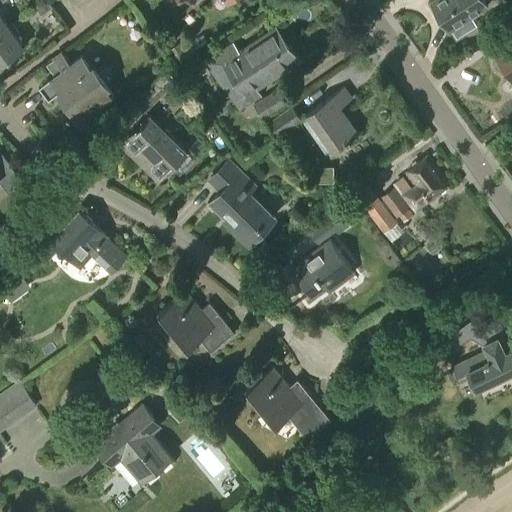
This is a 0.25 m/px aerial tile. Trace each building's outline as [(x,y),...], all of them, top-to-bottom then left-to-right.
[(40,14),(52,6),(48,0),(42,0),(35,6),(40,14)] [(177,0),(183,9),(196,0),(227,0),(228,0),(227,0),(177,0)] [(429,0),(430,0),(449,30),(450,30),(454,36),(477,22),(473,15),(487,6),(483,0),(429,0)] [(0,31),(9,25),(0,13),(0,12),(4,10),(0,4),(0,31)] [(9,25),(0,31),(0,62),(23,45),(9,25)] [(234,77),(287,41),(276,25),(237,51),(229,38),(200,58),(232,104),(246,94),(234,77)] [(511,39),(493,53),(511,78),(511,77),(511,39)] [(234,77),(246,94),(298,58),(287,41),(234,77)] [(189,58),(179,44),(170,50),(179,64),(189,58)] [(48,99),(60,91),(81,118),(113,94),(83,53),(71,62),(62,50),(53,57),(62,69),(39,86),(48,99)] [(136,99),(137,100),(146,109),(147,110),(177,79),(167,68),(136,99)] [(261,115),(294,92),(285,79),(252,102),(261,115)] [(332,150),(358,131),(340,106),(352,97),(344,86),(306,112),(332,150)] [(265,119),(275,133),(298,116),(288,102),(265,119)] [(119,142),(158,181),(187,152),(148,113),(119,142)] [(0,180),(7,191),(22,180),(0,148),(0,180)] [(415,208),(449,181),(428,154),(403,174),(413,187),(404,194),(415,208)] [(210,178),(221,189),(210,201),(229,219),(226,221),(248,242),(273,215),(248,191),(255,183),(229,158),(210,178)] [(314,181),(335,181),(335,165),(314,165),(314,181)] [(352,196),(376,230),(392,219),(390,216),(403,205),(388,184),(374,194),(367,184),(352,196)] [(335,233),(347,224),(334,206),(306,227),(316,240),(332,229),(335,233)] [(64,228),(49,215),(31,235),(52,254),(60,245),(80,263),(91,251),(111,269),(125,253),(106,235),(106,234),(80,210),(64,228)] [(311,295),(325,285),(329,290),(342,281),(338,276),(351,267),(329,237),(290,266),(311,295)] [(16,267),(0,277),(0,297),(1,298),(26,281),(16,267)] [(185,288),(159,310),(183,340),(194,331),(210,350),(234,331),(209,301),(201,308),(185,288)] [(472,336),(483,342),(497,335),(505,351),(511,347),(511,346),(495,309),(473,320),(464,326),(472,336)] [(459,346),(451,335),(439,344),(446,353),(447,355),(459,346)] [(487,350),(452,366),(456,376),(460,381),(470,376),(476,387),(511,370),(511,347),(505,351),(497,335),(483,342),(487,350)] [(319,405),(297,378),(289,385),(273,365),(246,387),(271,417),(282,408),(296,424),(319,405)] [(20,381),(0,394),(0,429),(36,404),(20,381)] [(96,444),(107,458),(117,450),(146,485),(175,460),(144,424),(153,416),(143,404),(96,444)]
